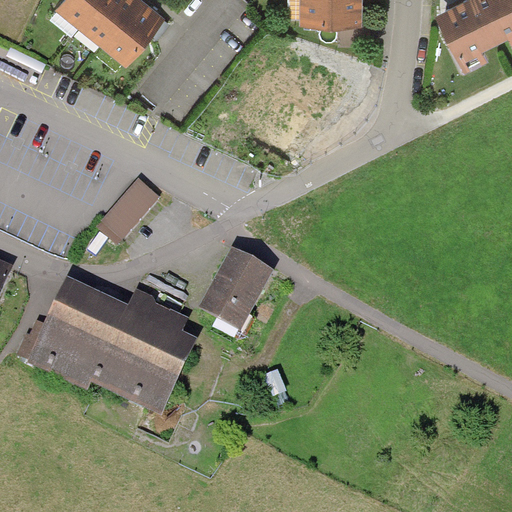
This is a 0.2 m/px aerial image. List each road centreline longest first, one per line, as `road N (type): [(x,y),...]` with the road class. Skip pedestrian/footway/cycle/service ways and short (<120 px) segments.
road 1 (residential): [(0,245),(75,280),(139,273),(383,135)]
road 2 (track): [(511,393),(220,233)]
road 3 (residential): [(383,135),(511,80)]
road 4 (residential): [(383,135),(400,0)]
